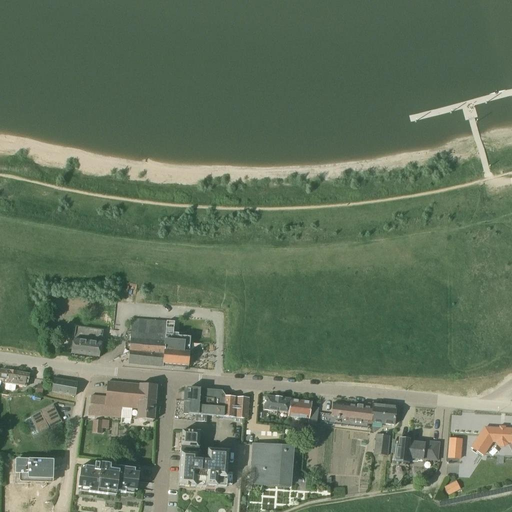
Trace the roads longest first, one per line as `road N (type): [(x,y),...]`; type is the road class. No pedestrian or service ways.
road 1 (residential): [(448,402),(170,377)]
road 2 (residential): [(170,377),(0,357)]
road 3 (residential): [(159,511),(170,377)]
road 4 (track): [(416,487),(294,511)]
